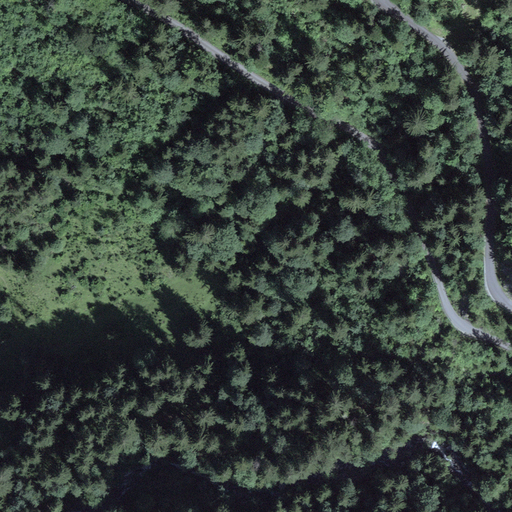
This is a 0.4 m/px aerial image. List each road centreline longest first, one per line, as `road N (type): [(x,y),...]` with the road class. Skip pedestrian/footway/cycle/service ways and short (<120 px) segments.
road 1 (unclassified): [(122,0),(325,121),(397,179),(450,314),(468,331),(511,348)]
road 2 (unclassified): [(511,306),(491,282),(485,145),(467,78),(385,0)]
